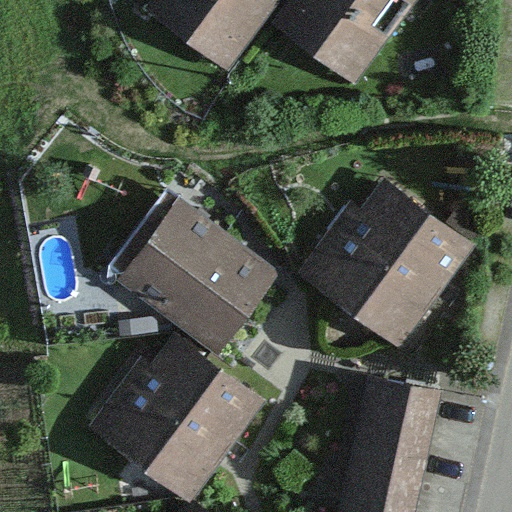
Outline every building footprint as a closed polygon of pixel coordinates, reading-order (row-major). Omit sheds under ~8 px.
[(160,0),(152,11),(226,70),(282,0),(160,0)] [(308,0),(287,33),(369,86),(425,0),(308,0)] [(389,181),(323,276),(418,342),(484,247),(389,181)] [(176,198),(123,264),(214,337),(267,270),(176,198)] [(103,417),(187,479),(252,391),(178,336),(153,369),(143,363),(103,417)] [(351,511),(429,511),(455,378),(379,364),(351,511)] [(194,511),(214,511),(202,502),(194,511)]
